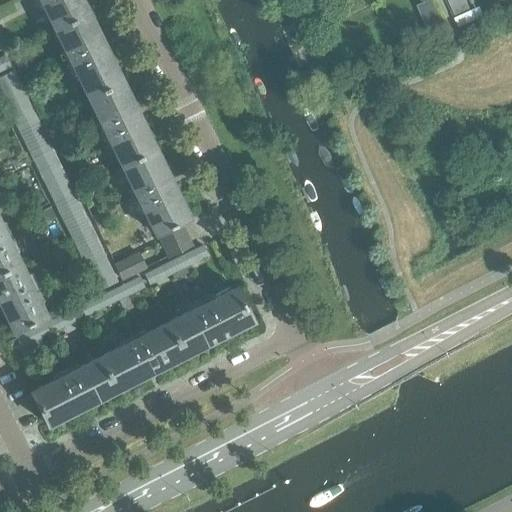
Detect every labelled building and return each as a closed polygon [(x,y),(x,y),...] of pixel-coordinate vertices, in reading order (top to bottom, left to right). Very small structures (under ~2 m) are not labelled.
[(40,0),(54,27),(88,10),(82,0),(40,0)] [(445,27),(432,0),(429,0),(417,5),(430,33),(445,27)] [(466,11),(461,0),(448,0),(456,15),(466,11)] [(479,17),(475,8),(454,17),(459,27),(479,17)] [(88,10),(54,27),(88,96),(122,79),(88,10)] [(6,54),(4,55),(0,56),(0,62),(3,70),(12,66),(6,54)] [(13,70),(4,74),(9,85),(19,81),(13,70)] [(0,89),(9,85),(4,74),(0,76),(0,89)] [(122,79),(88,96),(103,127),(84,136),(88,144),(107,135),(121,164),(155,147),(122,79)] [(23,89),(19,81),(9,85),(13,94),(23,89)] [(13,94),(9,85),(0,89),(0,91),(3,98),(13,94)] [(27,97),(23,89),(13,94),(17,102),(27,97)] [(17,102),(13,94),(3,98),(7,107),(17,102)] [(31,106),(27,97),(17,102),(21,110),(31,106)] [(21,110),(17,102),(7,107),(11,115),(21,110)] [(35,114),(31,106),(21,110),(25,119),(35,114)] [(25,119),(21,110),(11,115),(16,124),(25,119)] [(39,122),(35,114),(25,119),(30,127),(39,122)] [(30,127),(25,119),(16,124),(20,132),(30,127)] [(43,131),(39,122),(30,127),(34,135),(43,131)] [(34,135),(30,127),(20,132),(24,140),(34,135)] [(48,139),(43,131),(34,135),(38,144),(48,139)] [(38,144),(34,135),(24,140),(28,149),(38,144)] [(52,147),(48,139),(38,144),(42,152),(52,147)] [(42,152),(38,144),(28,149),(32,157),(42,152)] [(56,156),(52,147),(42,152),(46,161),(56,156)] [(190,217),(155,147),(121,164),(156,234),(157,234),(180,222),(190,217)] [(46,161),(42,152),(32,157),(36,165),(46,161)] [(60,164),(56,156),(46,161),(50,169),(60,164)] [(50,169),(46,161),(36,165),(40,174),(50,169)] [(64,172),(60,164),(50,169),(54,177),(64,172)] [(54,177),(50,169),(40,174),(44,182),(54,177)] [(68,181),(64,172),(54,177),(58,186),(68,181)] [(58,186),(54,177),(44,182),(49,190),(58,186)] [(72,189),(68,181),(58,186),(62,194),(72,189)] [(62,194),(58,186),(49,190),(53,199),(62,194)] [(76,198),(72,189),(62,194),(67,202),(76,198)] [(67,202),(62,194),(53,199),(57,207),(67,202)] [(80,206),(76,198),(67,202),(71,211),(80,206)] [(71,211),(67,202),(57,207),(61,216),(71,211)] [(56,217),(50,206),(41,210),(46,222),(56,217)] [(85,214),(80,206),(71,211),(75,219),(85,214)] [(75,219),(71,211),(61,216),(65,224),(75,219)] [(89,223),(85,214),(75,219),(79,227),(89,223)] [(79,227),(75,219),(65,224),(69,232),(79,227)] [(0,271),(20,262),(0,221),(0,271)] [(186,233),(180,222),(157,234),(163,245),(186,233)] [(93,231),(89,223),(79,227),(83,236),(93,231)] [(83,236),(79,227),(69,232),(73,241),(83,236)] [(97,239),(93,231),(83,236),(87,244),(97,239)] [(191,245),(186,233),(163,245),(168,256),(191,245)] [(159,244),(155,235),(148,238),(153,247),(159,244)] [(87,244),(83,236),(73,241),(77,249),(87,244)] [(101,248),(97,239),(87,244),(91,253),(101,248)] [(91,253),(87,244),(77,249),(81,257),(91,253)] [(208,254),(203,245),(193,249),(198,259),(208,254)] [(105,256),(101,248),(91,253),(95,261),(105,256)] [(198,259),(193,249),(184,254),(189,264),(198,259)] [(147,268),(140,253),(139,250),(113,263),(121,280),(147,268)] [(95,261),(91,253),(81,257),(86,266),(95,261)] [(189,264),(184,254),(174,259),(179,269),(189,264)] [(109,264),(105,256),(95,261),(100,269),(109,264)] [(179,269),(174,259),(164,264),(169,274),(179,269)] [(100,269),(95,261),(86,266),(90,274),(100,269)] [(47,316),(20,262),(0,271),(0,303),(14,332),(47,316)] [(113,273),(109,264),(100,269),(104,278),(113,273)] [(169,274),(164,264),(154,269),(159,278),(169,274)] [(104,278),(100,269),(90,274),(94,282),(104,278)] [(159,278),(154,269),(145,273),(150,283),(159,278)] [(118,281),(113,273),(104,278),(108,286),(118,281)] [(145,287),(139,276),(130,280),(135,291),(145,287)] [(42,289),(50,286),(46,278),(38,282),(42,289)] [(108,286),(104,278),(94,282),(98,291),(108,286)] [(135,291),(130,280),(120,285),(125,296),(135,291)] [(125,296),(120,285),(110,290),(115,301),(125,296)] [(167,321),(184,356),(220,337),(253,321),(236,286),(167,321)] [(115,301),(110,290),(100,295),(105,306),(115,301)] [(105,306),(100,295),(90,300),(95,311),(105,306)] [(95,311),(90,300),(80,305),(85,316),(95,311)] [(81,318),(76,308),(66,313),(71,323),(81,318)] [(71,323),(66,313),(56,318),(61,327),(71,323)] [(61,327),(56,318),(46,322),(51,332),(61,327)] [(167,321),(99,356),(116,390),(184,356),(167,321)] [(51,332),(46,322),(36,327),(41,337),(51,332)] [(41,337),(36,327),(26,332),(31,342),(41,337)] [(31,342),(26,332),(17,337),(22,346),(31,342)] [(48,425),(116,390),(99,356),(31,391),(45,419),(48,425)]
